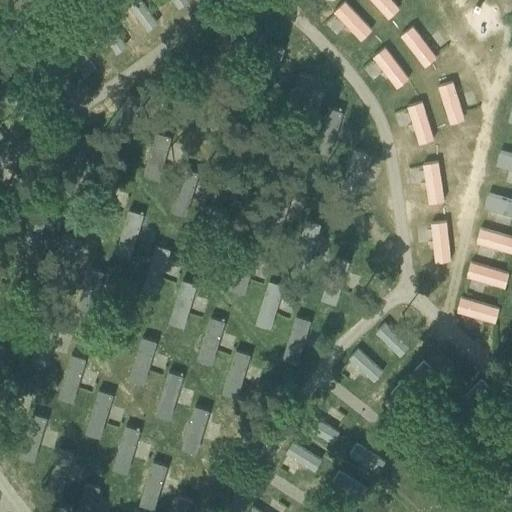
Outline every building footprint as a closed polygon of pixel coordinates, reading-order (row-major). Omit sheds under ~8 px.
[(126,0),(124,2),(145,31),(159,20),(143,0),(126,0)] [(341,0),(332,8),(358,40),(372,29),(348,0),(341,0)] [(369,0),(386,17),(399,6),(393,0),(369,0)] [(397,33),(420,66),(435,55),(411,22),(397,33)] [(393,88),(409,78),(387,42),(371,52),(393,88)] [(454,78),(436,82),(445,122),(463,118),(454,78)] [(423,97),(404,103),(417,143),(436,137),(423,97)] [(328,133),(330,134),(339,111),(326,106),(312,143),(322,147),(328,133)] [(511,169),(511,152),(495,151),(493,167),(511,169)] [(437,159),(420,162),(427,202),(444,199),(437,159)] [(187,203),(194,173),(179,169),(171,199),(187,203)] [(511,197),(485,190),(481,206),(511,214),(511,197)] [(123,207),(114,252),(130,255),(139,211),(123,207)] [(431,260),(451,259),(449,219),(429,220),(431,260)] [(511,233),(478,227),(474,243),(511,250),(511,233)] [(242,291),(252,259),(237,254),(226,286),(242,291)] [(505,286),(509,270),(468,260),(464,276),(505,286)] [(269,326),(282,280),(267,276),(254,321),(269,326)] [(183,324),(191,280),(176,277),(168,322),(183,324)] [(456,308),(493,321),(498,306),(461,294),(456,308)] [(292,370),(308,318),(292,313),(277,366),(292,370)] [(110,314),(100,344),(116,349),(125,319),(110,314)] [(207,314),(194,358),(210,363),(223,319),(207,314)] [(395,360),(410,345),(384,319),(368,334),(395,360)] [(125,377),(140,382),(155,340),(140,334),(125,377)] [(366,374),(378,362),(359,345),(348,357),(366,374)] [(242,376),(248,352),(233,348),(227,373),(242,376)] [(67,352),(55,395),(72,399),(84,356),(67,352)] [(165,369),(152,412),(167,417),(181,374),(165,369)] [(358,386),(364,380),(355,370),(334,389),(351,408),(366,395),(358,386)] [(0,407),(10,409),(13,386),(0,383),(0,407)] [(81,430),(96,436),(112,393),(96,387),(81,430)] [(14,454),(30,459),(46,416),(30,410),(14,454)] [(335,442),(342,429),(313,414),(306,427),(335,442)] [(123,474),(137,428),(120,423),(106,468),(123,474)] [(354,440),(347,452),(377,471),(384,459),(354,440)] [(46,490),(62,492),(69,451),(53,448),(46,490)] [(149,459),(137,496),(153,501),(165,464),(149,459)] [(356,502),(367,486),(338,467),(327,484),(356,502)]
